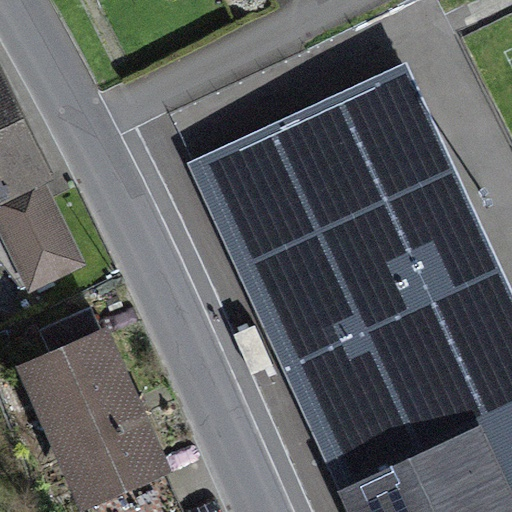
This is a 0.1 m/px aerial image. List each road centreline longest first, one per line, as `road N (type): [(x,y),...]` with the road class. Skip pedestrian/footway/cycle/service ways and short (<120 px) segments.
road 1 (unclassified): [(85,134),(261,511)]
road 2 (residential): [(85,134),(356,0)]
road 3 (unclassified): [(12,0),(85,134)]
